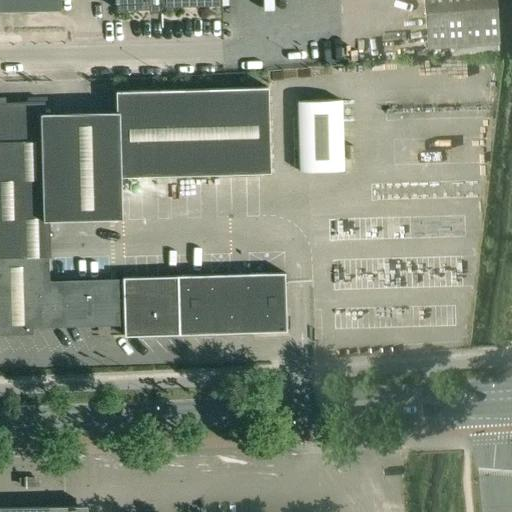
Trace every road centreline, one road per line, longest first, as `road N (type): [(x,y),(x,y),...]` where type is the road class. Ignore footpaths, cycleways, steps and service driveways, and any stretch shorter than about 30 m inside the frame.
road 1 (tertiary): [(354,403),(0,420)]
road 2 (unclassified): [(0,56),(218,52)]
road 3 (tertiary): [(511,384),(354,403)]
road 4 (tertiary): [(354,403),(434,414),(509,412)]
